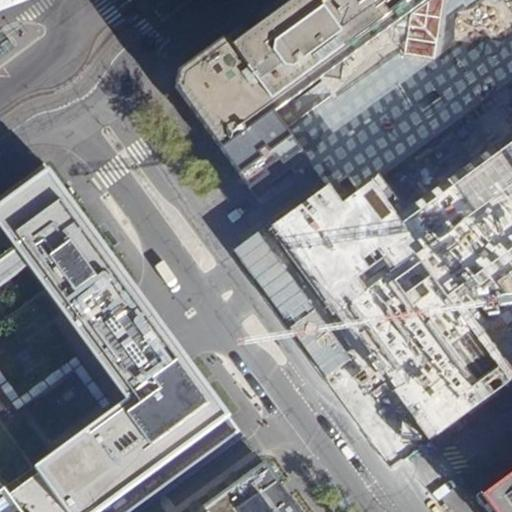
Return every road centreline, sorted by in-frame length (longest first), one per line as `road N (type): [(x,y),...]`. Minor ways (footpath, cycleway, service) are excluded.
road 1 (residential): [(407,511),(91,90)]
road 2 (residential): [(63,109),(359,511)]
road 3 (residential): [(91,90),(191,0)]
